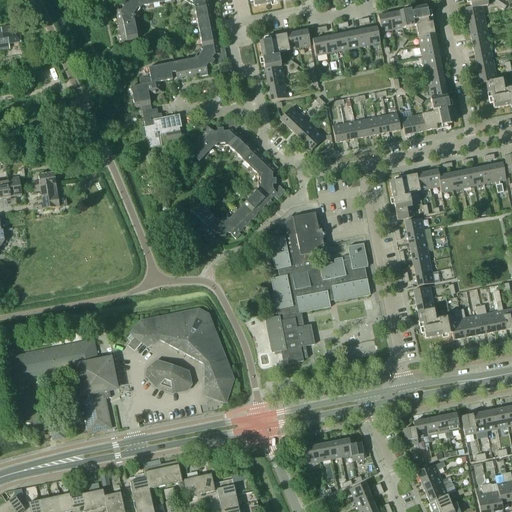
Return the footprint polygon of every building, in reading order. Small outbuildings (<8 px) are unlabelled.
[(217,34),(216,29),(214,29),(212,18),(214,18),(213,13),(211,13),(210,9),(212,8),(211,3),(209,3),(208,0),(127,0),(127,2),(124,0),(121,5),(123,7),(121,10),(118,11),(117,4),(110,6),(109,8),(111,17),(116,16),(117,21),(116,22),(117,27),(118,27),(119,31),(118,32),(119,37),(120,37),(121,42),(124,42),(125,47),(138,44),(136,31),(138,31),(137,27),(135,27),(133,19),(137,13),(139,14),(140,12),(138,11),(141,7),(149,5),(149,7),(153,7),(153,5),(170,1),(170,3),(174,2),(174,0),(175,0),(183,0),(186,2),(185,4),(187,5),(188,3),(194,7),(195,15),(193,16),(194,20),(196,19),(199,35),(197,35),(198,39),(200,39),(202,47),(198,53),(196,52),(195,54),(197,55),(194,59),(186,61),(186,59),(182,59),(182,61),(173,63),(176,81),(182,80),(181,78),(186,77),(187,79),(192,78),(191,76),(196,75),(197,78),(207,76),(206,67),(208,64),(211,66),(214,61),(211,59),(214,55),(216,55),(218,61),(225,60),(226,58),(224,48),(219,49),(218,44),(219,44),(218,39),(216,39),(216,34),(217,34)] [(486,0),(468,0),(470,8),(481,6),(482,7),(487,5),(486,0)] [(465,9),(467,20),(484,17),(482,7),(481,6),(470,8),(465,9)] [(426,7),(412,10),(415,26),(432,23),(431,17),(428,18),(426,7)] [(398,30),(415,26),(412,10),(395,13),(398,30)] [(398,30),(395,13),(377,17),(381,33),(398,30)] [(467,20),(469,31),(486,27),(484,17),(467,20)] [(436,45),(432,23),(415,26),(420,48),(436,45)] [(0,50),(9,49),(8,44),(20,42),(17,26),(0,27),(0,50)] [(469,31),(471,41),(488,38),(486,27),(469,31)] [(377,28),(366,30),(369,46),(380,44),(377,28)] [(366,30),(355,32),(358,48),(369,46),(366,30)] [(299,49),(310,47),(307,31),(296,33),(299,49)] [(355,32),(344,34),(347,51),(358,48),(355,32)] [(289,51),(299,49),(296,33),(286,35),(289,51)] [(344,34),(334,36),(337,53),(347,51),(344,34)] [(289,51),(286,35),(269,38),(270,40),(259,43),(264,70),(281,67),(278,54),(289,51)] [(334,36),(323,38),(326,55),(337,53),(334,36)] [(315,57),(326,55),(323,38),(312,40),(315,57)] [(471,41),(473,52),(490,49),(488,38),(471,41)] [(424,70),(440,66),(436,45),(420,48),(424,70)] [(473,52),(475,63),(492,60),(490,49),(473,52)] [(475,63),(478,74),(494,70),(498,69),(497,66),(493,66),(492,60),(475,63)] [(296,70),(298,66),(290,61),(287,65),(296,70)] [(181,128),(179,115),(159,119),(157,109),(151,110),(148,95),(161,93),(159,82),(172,80),(169,64),(148,68),(150,78),(139,80),(140,86),(130,88),(134,109),(141,107),(145,127),(142,128),(144,139),(147,138),(149,149),(162,146),(160,136),(165,135),(167,141),(181,138),(179,128),(181,128)] [(445,88),(440,66),(424,70),(428,91),(445,88)] [(283,77),(281,67),(264,70),(266,81),(283,77)] [(496,80),(494,70),(478,74),(480,84),(485,83),(496,81),(496,80)] [(283,77),(266,81),(268,91),(285,88),(283,77)] [(502,79),(496,80),(496,81),(485,83),(489,99),(491,98),(493,109),(511,105),(511,88),(504,90),(502,79)] [(287,99),(285,88),(268,91),(270,102),(287,99)] [(433,113),(449,110),(445,88),(428,91),(432,113),(433,113)] [(279,120),(287,128),(299,116),(291,108),(279,120)] [(452,124),(449,110),(433,113),(436,129),(442,128),(441,126),(452,124)] [(433,113),(432,113),(417,116),(420,133),(436,129),(433,113)] [(396,114),(385,116),(389,133),(400,131),(396,114)] [(295,135),(307,123),(299,116),(287,128),(295,135)] [(385,116),(375,118),(378,135),(389,133),(385,116)] [(420,133),(417,116),(400,119),(404,136),(420,133)] [(375,118),(364,120),(367,137),(378,135),(375,118)] [(189,146),(183,153),(182,153),(187,158),(190,154),(199,162),(205,155),(206,157),(209,154),(208,152),(213,147),(218,147),(218,149),(221,149),(220,147),(227,147),(234,153),(232,154),(235,157),(237,155),(249,167),(247,168),(250,171),(251,170),(257,175),(257,180),(255,180),(255,182),(257,182),(257,189),(251,196),(250,194),(247,197),(249,199),(237,210),(236,209),(233,212),(234,213),(229,219),(224,219),(224,217),(222,217),(222,219),(215,219),(208,213),(210,212),(207,209),(205,211),(196,201),(187,211),(191,214),(188,217),(192,221),(191,222),(195,225),(196,224),(200,228),(199,229),(203,233),(204,231),(207,235),(203,239),(211,246),(213,246),(218,241),(213,236),(215,234),(219,234),(219,237),(225,237),(225,234),(229,234),(236,240),(240,235),(238,233),(244,226),(246,228),(249,224),(248,223),(252,219),(253,220),(256,216),(255,215),(259,212),(260,213),(264,209),(262,208),(266,204),(267,205),(271,202),(269,200),(273,197),(277,201),(284,193),(284,191),(279,186),(274,191),(272,189),(272,185),(275,185),(275,179),(272,179),(272,175),(278,168),(273,164),(271,166),(264,160),(266,158),(262,155),(261,156),(257,153),(258,151),(254,148),(253,149),(250,145),(251,144),(247,140),(246,142),(242,138),(243,137),(240,133),(238,135),(235,131),(239,127),(231,120),(229,120),(224,125),(229,130),(227,132),(223,132),(223,129),(217,129),(217,132),(213,132),(206,126),(202,131),(204,133),(198,139),(196,138),(193,142),(194,143),(191,147),(189,146)] [(364,120),(353,123),(357,139),(367,137),(364,120)] [(295,135),(303,143),(315,131),(307,123),(295,135)] [(353,123),(343,125),(346,141),(357,139),(353,123)] [(335,143),(346,141),(343,125),(332,127),(335,143)] [(323,138),(315,131),(303,143),(311,151),(323,138)] [(161,154),(152,155),(154,166),(163,164),(161,154)] [(495,182),(505,180),(502,164),(491,166),(495,182)] [(495,182),(491,166),(481,168),(484,185),(495,182)] [(484,185),(481,168),(470,170),(473,187),(484,185)] [(473,187),(470,170),(460,172),(463,189),(473,187)] [(441,187),(438,176),(437,171),(427,173),(430,189),(439,187),(441,187)] [(452,191),(463,189),(460,172),(449,174),(452,191)] [(32,188),(57,184),(55,173),(38,175),(39,182),(31,183),(32,188)] [(430,189),(427,173),(416,175),(419,192),(430,189)] [(452,191),(449,174),(438,176),(441,187),(439,187),(440,193),(452,191)] [(419,192),(416,175),(399,178),(400,181),(389,183),(395,211),(411,207),(408,194),(419,192)] [(21,196),(19,178),(7,180),(10,197),(21,196)] [(10,197),(7,180),(0,180),(0,198),(5,198),(6,206),(11,205),(10,200),(10,197)] [(40,191),(41,198),(59,196),(57,184),(32,188),(32,193),(40,191)] [(61,207),(59,196),(41,198),(41,201),(34,202),(35,211),(61,207)] [(397,221),(413,218),(411,207),(395,211),(397,221)] [(268,240),(271,254),(287,251),(290,266),(293,265),(293,264),(312,260),(311,254),(324,251),(322,239),(323,239),(321,229),(318,230),(315,213),(292,218),(289,219),(283,223),(272,235),(272,239),(268,240)] [(404,223),(406,234),(423,230),(421,219),(404,223)] [(425,241),(423,230),(406,234),(408,244),(425,241)] [(427,252),(425,241),(408,244),(410,255),(427,252)] [(287,251),(271,254),(274,270),(277,270),(279,277),(270,279),(276,310),(277,310),(279,317),(264,320),(271,353),(274,353),(274,355),(281,354),(282,361),(287,360),(288,365),(303,362),(302,360),(307,359),(305,347),(314,345),(310,325),(303,327),(302,318),(301,313),(330,308),(328,299),(333,298),(334,303),(370,296),(364,268),(368,267),(363,244),(347,247),(349,260),(342,261),(342,258),(334,260),(334,262),(314,266),(312,260),(293,264),(293,265),(290,266),(287,251)] [(429,262),(427,252),(410,255),(413,266),(429,262)] [(431,273),(429,262),(413,266),(415,276),(431,273)] [(433,284),(431,273),(415,276),(417,287),(433,284)] [(415,302),(431,299),(429,288),(413,291),(415,302)] [(417,313),(433,309),(431,299),(415,302),(417,313)] [(497,312),(492,313),(496,332),(507,330),(503,311),(502,311),(501,302),(496,303),(497,312)] [(356,317),(369,314),(366,304),(353,307),(356,317)] [(484,305),(479,306),(485,334),(496,332),(492,313),(486,315),(484,305)] [(474,337),(485,334),(479,306),(474,307),(476,316),(470,318),(474,337)] [(449,322),(450,322),(449,317),(435,320),(433,309),(417,313),(420,329),(423,328),(425,339),(451,334),(449,322)] [(507,330),(511,328),(511,309),(503,311),(507,330)] [(463,310),(458,311),(463,339),(474,337),(470,318),(465,319),(463,310)] [(204,396),(210,398),(225,403),(233,380),(212,327),(208,316),(198,311),(186,313),(140,322),(130,334),(147,348),(159,341),(203,365),(204,396)] [(463,339),(458,311),(453,312),(455,321),(450,322),(449,322),(451,334),(453,341),(463,339)] [(141,344),(130,335),(127,339),(130,342),(127,346),(135,352),(141,344)] [(76,366),(87,420),(89,432),(103,429),(109,428),(103,399),(110,398),(108,390),(115,389),(109,359),(96,362),(92,342),(31,355),(16,357),(8,359),(21,423),(31,421),(37,420),(36,419),(29,382),(29,381),(26,382),(25,376),(35,374),(76,366)] [(365,342),(366,357),(378,357),(377,342),(365,342)] [(187,390),(191,385),(188,372),(156,361),(146,370),(145,376),(156,388),(171,394),(187,390)] [(511,406),(503,409),(507,428),(511,426),(511,406)] [(503,409),(493,411),(496,430),(507,428),(503,409)] [(496,430),(493,411),(482,413),(486,432),(496,430)] [(486,432),(482,413),(471,415),(475,434),(486,432)] [(453,438),(452,432),(459,430),(456,414),(445,416),(449,439),(453,438)] [(475,434),(471,415),(460,417),(464,436),(475,434)] [(449,439),(445,416),(434,418),(437,435),(445,433),(446,440),(449,439)] [(437,435),(434,418),(423,420),(427,437),(437,435)] [(427,437),(423,420),(412,423),(413,428),(414,428),(416,439),(417,439),(423,438),(424,442),(428,442),(427,437)] [(62,427),(49,429),(51,442),(64,439),(62,427)] [(419,449),(417,439),(416,439),(414,428),(413,428),(403,430),(406,446),(414,445),(415,449),(419,449)] [(341,458),(351,456),(349,445),(350,445),(349,439),(337,442),(341,458)] [(330,460),(341,458),(337,442),(327,444),(330,460)] [(360,443),(350,445),(349,445),(351,456),(352,462),(364,460),(360,443)] [(319,462),(330,460),(327,444),(316,446),(319,462)] [(308,465),(319,462),(316,446),(305,448),(308,465)] [(148,490),(149,489),(182,482),(177,461),(143,469),(145,479),(146,479),(148,488),(148,490)] [(420,483),(438,476),(436,470),(445,467),(443,462),(434,466),(434,465),(416,473),(420,483)] [(235,481),(248,479),(247,472),(234,474),(235,481)] [(109,486),(107,473),(101,474),(103,487),(109,486)] [(214,491),(212,481),(211,474),(200,477),(204,494),(214,491)] [(501,504),(511,502),(505,474),(501,474),(502,483),(497,485),(502,511),(501,504)] [(425,493),(451,482),(449,478),(441,481),(438,476),(420,483),(425,493)] [(146,479),(145,479),(135,481),(134,477),(128,479),(131,492),(148,488),(146,479)] [(204,494),(200,477),(183,480),(187,497),(204,494)] [(217,494),(234,490),(232,480),(215,484),(217,494)] [(429,503),(447,496),(445,490),(453,487),(451,482),(425,493),(429,503)] [(349,490),(353,500),(369,493),(365,483),(349,490)] [(490,511),(495,511),(502,511),(497,485),(496,485),(497,492),(492,493),(490,484),(485,485),(490,511)] [(479,511),(490,511),(485,485),(481,486),(483,495),(476,496),(479,511)] [(148,490),(148,488),(131,492),(133,501),(150,498),(149,489),(148,490)] [(165,500),(174,498),(175,498),(172,488),(163,490),(165,500)] [(114,494),(104,496),(103,496),(106,507),(105,507),(105,508),(123,504),(119,489),(113,490),(114,494)] [(98,509),(105,507),(106,507),(103,496),(104,496),(102,490),(94,492),(98,509)] [(219,504),(236,500),(234,490),(217,494),(219,504)] [(94,492),(86,494),(89,511),(98,509),(94,492)] [(451,506),(451,505),(449,500),(457,497),(455,492),(447,496),(429,503),(432,511),(437,511),(438,511),(451,506)] [(373,503),(369,493),(353,500),(357,510),(373,503)] [(62,511),(68,511),(72,511),(73,511),(70,497),(69,494),(59,496),(62,511)] [(86,494),(77,495),(80,511),(83,511),(89,511),(86,494)] [(80,511),(77,495),(70,497),(73,511),(72,511),(80,511)] [(62,511),(59,496),(49,499),(51,511),(62,511)] [(7,502),(14,511),(23,511),(25,511),(15,497),(7,502)] [(153,507),(150,498),(133,501),(135,511),(153,507)] [(40,511),(51,511),(49,499),(38,501),(40,511)] [(221,511),(235,511),(239,511),(236,500),(219,504),(221,511)] [(40,511),(38,501),(28,503),(30,511),(40,511)] [(14,511),(7,502),(0,507),(3,511),(14,511)] [(376,511),(373,503),(357,510),(358,511),(376,511)] [(438,511),(459,511),(456,503),(451,505),(451,506),(438,511)]
